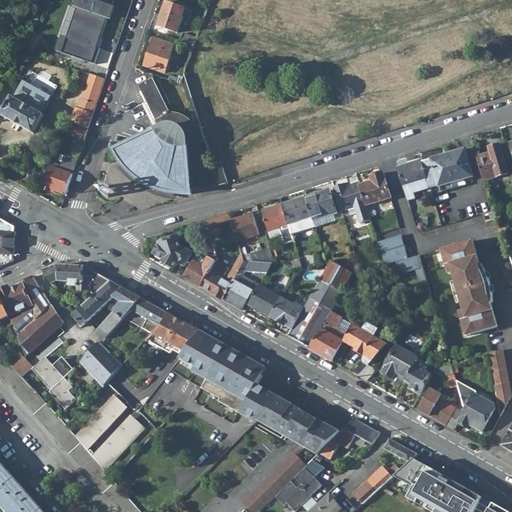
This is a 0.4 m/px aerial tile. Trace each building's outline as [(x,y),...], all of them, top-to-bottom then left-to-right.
[(72,0),(55,50),(96,65),(102,48),(98,47),(114,0),(72,0)] [(262,0),(243,0),(228,40),(248,47),(256,27),(309,47),(494,0),(429,0),(350,20),(344,0),(321,0),(330,33),(262,8),(265,1),(262,0)] [(166,2),(158,26),(177,32),(181,20),(183,16),(190,18),(196,20),(199,13),(185,8),(166,2)] [(184,33),(181,41),(194,46),(197,37),(184,33)] [(26,36),(17,50),(23,51),(30,38),(26,36)] [(154,37),(144,66),(165,73),(175,45),(154,37)] [(76,107),(71,123),(74,124),(88,129),(105,79),(96,76),(90,74),(82,98),(81,98),(77,108),(76,107)] [(182,83),(188,100),(192,99),(184,74),(182,83)] [(455,89),(461,109),(507,94),(500,74),(455,89)] [(188,143),(206,142),(201,126),(195,127),(193,124),(188,120),(183,116),(179,115),(174,114),(170,114),(153,79),(140,85),(161,128),(115,149),(119,157),(124,163),(128,168),(137,177),(147,184),(157,188),(166,191),(176,193),(186,194),(193,193),(192,188),(194,188),(198,187),(208,184),(204,173),(203,174),(198,176),(195,176),(196,178),(191,178),(188,143)] [(12,96),(1,115),(34,133),(44,115),(42,114),(52,97),(24,81),(14,98),(12,96)] [(287,152),(340,135),(333,114),(280,131),(287,152)] [(74,124),(69,136),(84,141),(88,129),(74,124)] [(477,156),(484,181),(485,180),(509,173),(500,144),(489,148),(491,152),(478,156),(477,156)] [(422,162),(430,188),(439,185),(439,186),(473,177),(465,149),(431,159),(431,160),(422,162)] [(50,165),(42,188),(52,191),(52,189),(66,194),(78,159),(65,154),(61,165),(58,164),(57,168),(50,165)] [(398,168),(404,188),(408,201),(416,199),(414,192),(430,188),(422,162),(422,161),(398,168)] [(228,182),(221,162),(213,165),(219,185),(228,182)] [(124,163),(120,166),(124,171),(134,181),(145,188),(155,193),(165,196),(176,198),(176,193),(166,191),(157,188),(147,184),(137,177),(128,168),(124,163)] [(360,186),(367,206),(392,198),(384,172),(384,173),(371,177),(372,182),(360,186)] [(334,189),(341,211),(342,211),(349,209),(356,207),(358,214),(361,224),(371,220),(367,206),(360,186),(360,183),(350,186),(347,187),(346,185),(335,188),(334,189)] [(108,186),(102,193),(108,199),(114,193),(108,186)] [(313,218),(314,220),(334,214),(337,213),(330,190),(307,197),(313,218)] [(283,204),(289,225),(313,218),(307,197),(283,204)] [(262,211),(268,232),(280,228),(285,244),(294,241),(292,234),(289,225),(283,204),(262,211)] [(349,209),(351,216),(358,214),(356,207),(349,209)] [(212,240),(213,244),(222,241),(217,225),(232,221),(230,213),(205,221),(212,240)] [(232,221),(238,241),(260,234),(254,214),(232,221)] [(316,227),(336,221),(334,214),(314,220),(316,227)] [(0,217),(0,266),(13,260),(13,254),(15,254),(16,232),(14,232),(14,225),(0,217)] [(289,225),(292,234),(316,227),(314,220),(313,218),(289,225)] [(498,228),(500,233),(508,231),(506,225),(498,228)] [(401,246),(398,236),(378,242),(385,263),(385,265),(396,261),(399,270),(405,273),(416,270),(423,267),(420,255),(409,259),(408,258),(405,244),(401,246)] [(164,259),(161,265),(174,272),(178,262),(185,266),(192,253),(182,247),(179,237),(160,243),(160,244),(155,254),(164,259)] [(459,311),(465,330),(470,328),(472,335),(498,327),(491,303),(493,302),(493,296),(492,289),(490,283),(488,276),(485,270),(482,264),(480,265),(473,241),(447,248),(449,254),(444,256),(449,274),(453,273),(456,281),(462,302),(464,310),(459,311)] [(270,248),(251,254),(253,262),(273,264),(274,261),(270,248)] [(217,260),(202,288),(224,300),(246,261),(244,261),(242,255),(228,280),(223,278),(229,267),(217,260)] [(194,261),(184,277),(202,288),(217,260),(218,259),(215,257),(214,260),(209,257),(203,266),(194,261)] [(292,261),(294,266),(293,267),(297,270),(303,270),(300,259),(292,261)] [(246,261),(224,300),(243,311),(246,312),(248,308),(246,306),(254,291),(257,292),(260,286),(243,276),(245,272),(267,274),(273,264),(253,262),(246,261)] [(326,270),(320,280),(343,293),(348,283),(353,274),(331,261),(328,266),(326,270)] [(78,290),(89,292),(90,284),(83,283),(85,267),(57,266),(43,272),(52,284),(59,281),(70,282),(70,286),(79,286),(78,290)] [(89,292),(94,295),(111,281),(85,267),(83,283),(90,284),(89,292)] [(423,267),(416,270),(419,282),(427,280),(423,267)] [(362,278),(353,274),(348,283),(357,288),(362,278)] [(12,325),(25,356),(41,342),(64,323),(33,276),(24,280),(30,289),(36,304),(34,309),(10,320),(11,321),(12,325)] [(293,329),(289,337),(310,349),(331,312),(343,293),(320,280),(306,304),(304,308),(293,329)] [(419,282),(419,283),(422,294),(425,296),(433,300),(427,280),(419,282)] [(80,327),(114,298),(113,297),(124,288),(111,281),(94,295),(72,315),(80,327)] [(456,281),(451,282),(457,303),(462,302),(456,281)] [(0,290),(0,295),(9,316),(33,306),(23,284),(10,290),(9,287),(0,290)] [(257,292),(250,305),(272,317),(282,298),(260,286),(257,292)] [(96,330),(106,339),(125,318),(132,310),(142,298),(124,288),(113,297),(114,298),(116,299),(113,302),(114,303),(118,305),(96,330)] [(0,320),(9,316),(0,295),(0,320)] [(425,296),(417,304),(423,309),(433,300),(425,296)] [(168,313),(142,298),(132,310),(136,312),(131,321),(153,334),(153,333),(160,326),(168,313)] [(282,298),(272,317),(293,329),(304,308),(295,303),(294,305),(282,298)] [(297,299),(295,303),(304,308),(306,304),(297,299)] [(131,321),(136,312),(132,310),(125,318),(131,321)] [(331,312),(310,349),(332,362),(344,342),(343,341),(351,329),(347,327),(344,331),(337,327),(342,318),(331,312)] [(148,340),(169,352),(172,349),(182,354),(187,347),(195,337),(200,331),(189,324),(168,313),(160,326),(153,333),(153,334),(148,340)] [(0,325),(0,328),(0,329),(12,325),(11,321),(0,325)] [(367,322),(362,330),(372,335),(376,328),(367,322)] [(356,349),(355,351),(364,357),(362,362),(369,365),(373,360),(388,344),(372,335),(362,330),(353,325),(351,329),(343,341),(344,342),(356,349)] [(182,354),(178,359),(194,368),(193,370),(206,377),(200,387),(219,397),(217,400),(255,422),(257,420),(280,397),(257,384),(266,368),(233,349),(204,333),(200,331),(195,337),(187,347),(182,354)] [(80,362),(103,386),(107,382),(120,369),(123,366),(123,365),(101,345),(105,340),(103,338),(80,362)] [(397,346),(382,373),(393,379),(394,376),(396,372),(408,378),(416,364),(418,360),(419,359),(413,355),(413,354),(397,346)] [(488,353),(500,416),(511,396),(511,393),(503,350),(488,353)] [(32,369),(33,368),(24,357),(13,366),(22,377),(32,369)] [(58,371),(46,357),(33,368),(32,369),(49,388),(51,390),(49,392),(66,410),(77,400),(69,391),(73,387),(65,378),(63,376),(59,379),(55,374),(58,371)] [(0,363),(0,376),(120,511),(140,511),(103,469),(75,436),(67,425),(22,377),(13,366),(5,358),(0,363)] [(379,365),(373,360),(369,365),(375,369),(379,365)] [(424,368),(426,364),(418,360),(416,364),(424,368)] [(362,361),(351,372),(359,376),(369,365),(362,362),(362,361)] [(443,364),(435,372),(443,381),(447,377),(454,373),(452,366),(451,363),(443,364)] [(408,378),(406,380),(412,384),(410,388),(420,394),(431,375),(426,372),(428,370),(424,368),(416,364),(408,378)] [(369,365),(359,376),(366,381),(376,370),(375,369),(369,365)] [(396,372),(394,376),(406,381),(406,380),(408,378),(396,372)] [(447,377),(450,389),(458,387),(456,380),(454,373),(447,377)] [(464,411),(458,422),(468,427),(470,424),(473,426),(483,431),(497,408),(494,404),(475,394),(477,392),(456,380),(458,387),(464,411)] [(107,402),(75,436),(103,469),(118,456),(117,454),(131,442),(130,441),(145,428),(141,424),(145,421),(136,413),(137,412),(127,402),(128,401),(110,384),(99,395),(107,402)] [(431,389),(419,410),(454,430),(458,422),(464,411),(456,408),(442,400),(443,397),(441,395),(442,395),(431,389)] [(295,404),(280,396),(280,397),(257,420),(318,455),(321,453),(343,431),(328,423),(326,426),(324,425),(326,422),(319,418),(319,419),(302,410),(302,409),(296,406),(295,408),(293,407),(295,404)] [(343,431),(321,453),(331,459),(340,444),(348,448),(355,436),(370,443),(368,444),(368,447),(370,448),(373,446),(380,433),(355,419),(343,431)] [(511,426),(502,445),(511,451),(511,426)] [(384,449),(409,463),(418,455),(391,439),(384,449)] [(244,503),(252,511),(257,511),(259,510),(261,511),(276,497),(291,482),(295,478),(308,466),(296,454),(244,503)] [(327,468),(314,460),(308,466),(295,478),(301,484),(298,488),(291,482),(276,497),(284,506),(287,503),(294,511),(295,511),(312,498),(311,497),(323,486),(318,480),(315,482),(314,480),(316,478),(327,468)] [(445,477),(415,460),(411,464),(402,471),(396,477),(395,477),(408,484),(404,491),(411,495),(409,499),(418,504),(420,500),(438,510),(436,511),(474,511),(482,498),(470,491),(468,493),(444,479),(445,477)] [(0,503),(7,511),(43,511),(0,462),(0,503)] [(385,465),(370,478),(380,490),(395,476),(389,470),(385,465)] [(389,470),(395,476),(401,470),(395,465),(389,470)] [(370,478),(352,494),(363,505),(380,490),(370,478)] [(339,506),(328,494),(308,511),(345,511),(340,505),(339,506)] [(436,511),(438,510),(420,500),(418,504),(431,511),(436,511)]
